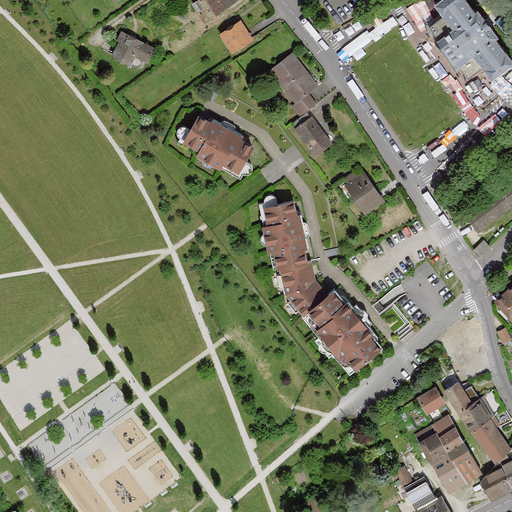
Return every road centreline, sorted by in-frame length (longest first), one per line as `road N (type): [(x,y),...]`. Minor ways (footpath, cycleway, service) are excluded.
road 1 (residential): [(439,384),(488,462),(457,497),(460,511)]
road 2 (unclassified): [(328,56),(409,176)]
road 3 (unclassified): [(511,402),(473,275)]
road 4 (unclassified): [(409,176),(511,94)]
